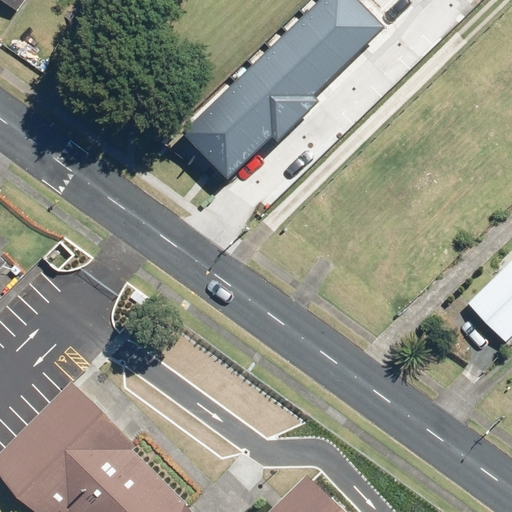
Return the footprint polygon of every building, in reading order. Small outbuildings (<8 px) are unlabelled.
[(0,0),(0,1),(16,12),(24,0),(0,0)] [(368,0),(323,0),(192,130),(236,174),(279,132),(287,139),(328,99),(322,93),(392,24),(368,0)] [(486,93),(439,141),(486,187),(506,167),(511,173),(511,106),(505,113),(486,93)] [(437,159),(406,127),(334,195),(364,228),(437,159)] [(0,259),(0,279),(10,270),(0,259)] [(508,340),(511,336),(511,262),(471,303),(508,340)] [(269,511),(211,511),(81,379),(0,457),(0,462),(48,511),(73,511),(77,509),(80,511),(355,511),(314,469),(269,511)]
